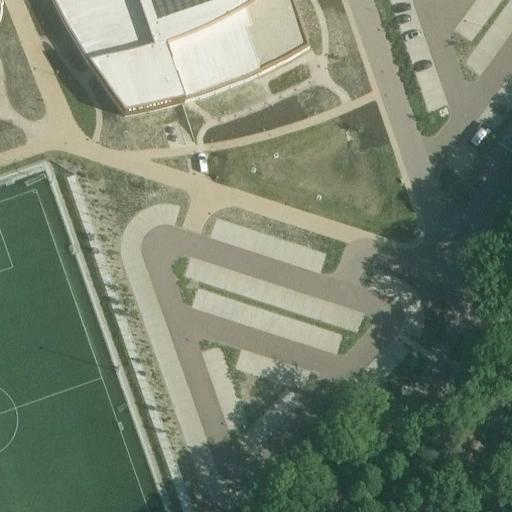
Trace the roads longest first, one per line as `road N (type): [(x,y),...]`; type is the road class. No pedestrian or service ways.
road 1 (unknown): [(396,412),(270,42),(286,11),(319,0)]
road 2 (unclassified): [(310,511),(418,382),(455,302),(483,201)]
road 3 (unknown): [(328,0),(381,168),(399,182),(460,193)]
road 4 (unclassified): [(483,201),(460,193),(445,158),(414,0)]
